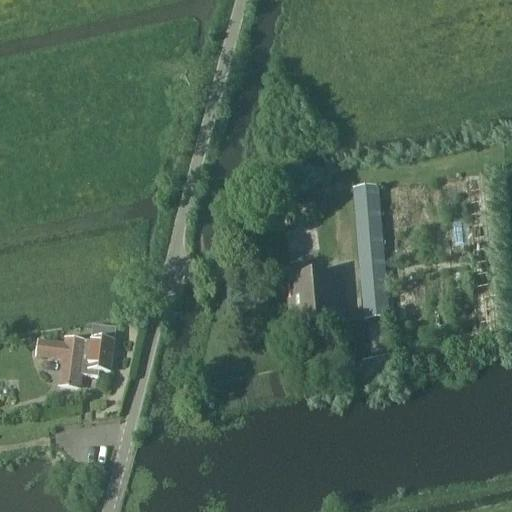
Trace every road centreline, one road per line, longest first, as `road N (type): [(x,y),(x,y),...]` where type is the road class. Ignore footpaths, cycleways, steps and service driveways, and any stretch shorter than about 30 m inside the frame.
road 1 (unclassified): [(109,511),(240,0)]
road 2 (track): [(0,285),(171,261)]
road 3 (track): [(0,449),(110,431),(128,438)]
